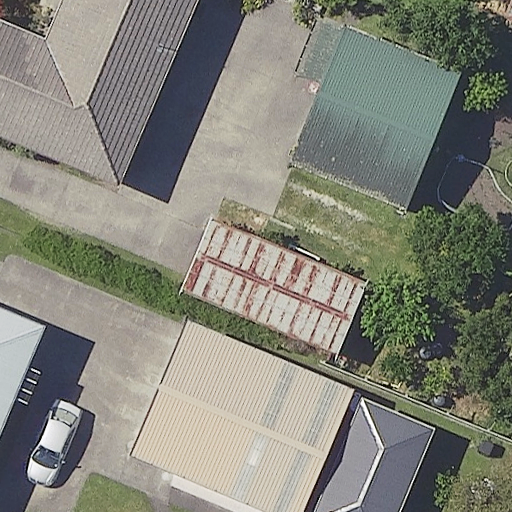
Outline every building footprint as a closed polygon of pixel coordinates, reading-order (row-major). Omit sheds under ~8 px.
[(181,0),(22,0),(15,20),(0,13),(0,131),(110,176),(181,0)] [(458,39),(349,0),(332,0),(276,157),(400,201),(458,39)] [(358,278),(205,213),(176,281),(330,346),(358,278)] [(0,511),(0,427),(44,320),(0,301),(0,511)] [(391,511),(430,420),(176,314),(121,446),(279,511),(391,511)]
